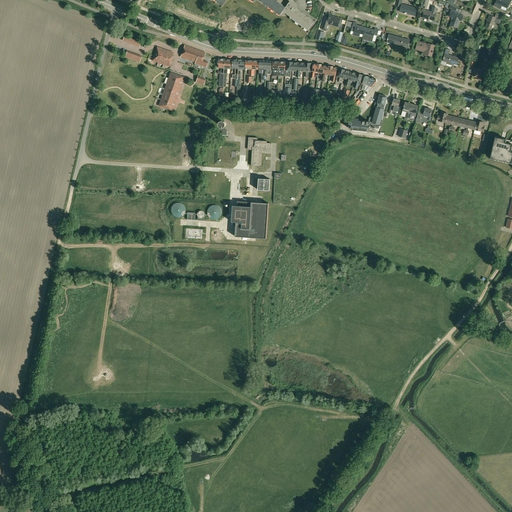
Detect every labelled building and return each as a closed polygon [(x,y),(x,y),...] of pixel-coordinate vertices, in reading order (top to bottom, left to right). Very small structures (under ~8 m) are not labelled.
[(276,0),(272,0),(268,7),(274,11),(280,3),(276,0)] [(294,1),(292,0),(291,0),(283,11),(290,17),(296,8),(292,5),(294,1)] [(400,11),(415,16),(417,8),(402,4),(403,0),(399,0),(398,7),(401,7),(400,11)] [(494,6),(500,9),(502,6),(508,8),(511,0),(496,0),(496,3),(494,6)] [(280,3),(274,11),(280,15),(286,7),(280,3)] [(451,11),(449,16),(452,17),(451,20),(452,20),(452,21),(450,25),(457,28),(460,20),(462,21),(463,16),(460,15),(455,13),(456,11),(457,8),(451,5),(450,6),(449,8),(451,9),(451,11)] [(436,13),(438,7),(433,6),(431,11),(425,10),(423,18),(434,21),(436,13)] [(296,8),(290,17),(296,22),(303,13),(296,8)] [(309,17),(303,13),(296,22),(302,26),(309,17)] [(340,19),(340,18),(329,15),(329,18),(325,17),(322,29),(326,30),(328,24),(338,26),(339,23),(341,24),(342,20),(340,19)] [(492,29),(494,22),(500,24),(501,20),(496,18),(490,15),(488,20),(488,21),(486,27),(492,29)] [(302,26),(308,30),(314,21),(309,17),(302,26)] [(365,34),(366,28),(357,25),(357,23),(354,22),(352,28),(352,31),(354,31),(353,35),(359,37),(360,33),(364,34),(365,34)] [(365,34),(374,37),(375,34),(377,35),(379,30),(375,29),(375,30),(366,28),(365,34)] [(408,48),(410,40),(389,34),(387,42),(408,48)] [(142,48),(144,42),(126,36),(124,42),(142,48)] [(426,44),(418,41),(416,49),(426,52),(425,54),(432,56),(435,45),(429,44),(426,43),(426,44)] [(192,60),(196,61),(195,63),(206,67),(208,62),(203,60),(205,52),(185,45),(181,57),(192,61),(192,60)] [(153,60),(158,62),(162,54),(161,53),(162,49),(157,47),(153,60)] [(162,54),(158,62),(164,64),(168,51),(164,49),(162,54)] [(443,60),(443,61),(444,61),(447,62),(447,63),(453,65),(453,64),(458,65),(460,58),(449,55),(450,50),(446,49),(443,60)] [(125,57),(140,62),(142,56),(127,51),(125,57)] [(168,51),(164,64),(170,66),(173,58),(172,57),(173,53),(168,51)] [(470,58),(464,56),(461,68),(466,69),(470,58)] [(232,60),(226,59),(224,74),(224,77),(223,86),(226,86),(227,76),(227,74),(228,74),(228,68),(231,68),(232,60)] [(315,73),(318,73),(320,65),(314,64),(312,72),(313,72),(311,78),(314,78),(315,74),(315,73)] [(326,75),(330,75),(331,67),(326,66),(323,80),(326,81),(327,76),(326,75)] [(343,79),(343,78),(345,70),(339,68),(337,77),(340,78),(339,82),(342,83),(343,78),(343,79)] [(484,76),(486,70),(475,68),(474,72),(475,72),(474,76),(479,77),(478,79),(482,80),(483,76),(484,76)] [(178,80),(182,82),(184,77),(171,72),(169,78),(177,81),(178,80)] [(352,81),(355,82),(357,73),(356,73),(351,72),(347,85),(350,86),(352,81)] [(360,86),(360,83),(361,83),(363,75),(357,73),(355,82),(354,84),(355,85),(354,88),(357,89),(358,85),(360,86)] [(366,86),(366,85),(367,86),(370,77),(364,75),(362,84),(364,84),(363,85),(362,90),(364,91),(366,86)] [(369,87),(366,91),(368,92),(372,87),(377,81),(377,79),(370,77),(367,86),(366,85),(369,86),(369,87)] [(177,82),(177,81),(169,78),(167,84),(180,88),(182,84),(177,82)] [(178,93),(180,88),(167,84),(165,89),(174,92),(174,91),(178,93)] [(346,88),(341,100),(345,101),(350,91),(346,88)] [(163,95),(176,99),(178,95),(173,93),(173,92),(165,89),(163,95)] [(170,102),(175,104),(176,99),(163,95),(161,100),(170,103),(170,102)] [(371,117),(369,122),(359,121),(359,119),(355,118),(355,120),(353,120),(352,122),(350,122),(350,124),(352,124),(352,130),(369,132),(370,128),(371,129),(372,127),(379,128),(380,124),(385,109),(383,109),(385,105),(387,97),(380,95),(378,103),(376,102),(375,107),(377,107),(374,118),(371,117)] [(392,103),(389,113),(392,114),(393,111),(398,112),(400,107),(399,107),(400,101),(394,99),(393,103),(392,103)] [(170,103),(161,100),(159,106),(172,110),(174,105),(169,104),(170,103)] [(405,117),(408,118),(412,104),(405,102),(403,111),(407,112),(405,117)] [(412,104),(408,118),(411,119),(412,112),(416,113),(419,106),(412,104)] [(426,108),(424,114),(419,113),(416,121),(421,123),(422,121),(426,122),(428,121),(428,120),(431,121),(432,117),(430,116),(432,110),(426,108)] [(446,123),(448,115),(448,114),(441,112),(440,116),(438,116),(437,120),(439,120),(439,121),(446,123)] [(448,115),(446,123),(453,124),(455,117),(448,115)] [(460,126),(462,119),(455,117),(453,124),(460,126)] [(468,128),(469,120),(462,119),(460,126),(468,128)] [(220,135),(227,135),(227,130),(226,130),(226,126),(227,126),(227,125),(227,124),(227,123),(226,122),(226,121),(225,120),(224,120),(223,120),(222,120),(222,121),(221,121),(220,121),(220,122),(220,123),(220,124),(220,125),(220,126),(220,129),(218,129),(218,135),(219,135),(220,135)] [(475,130),(477,122),(469,120),(468,128),(475,130)] [(477,122),(475,130),(482,131),(484,131),(485,127),(483,127),(484,123),(477,121),(477,122)] [(502,138),(496,137),(491,158),(511,163),(511,151),(511,152),(511,147),(511,144),(506,143),(507,139),(502,138)] [(253,147),(251,166),(261,166),(262,151),(271,151),(272,143),(267,143),(267,141),(256,140),(256,138),(249,138),(248,147),(253,147)] [(270,179),(259,178),(258,190),(270,191),(270,179)] [(233,206),(232,222),(236,223),(235,237),(266,239),(269,203),(238,201),(237,206),(233,206)]
